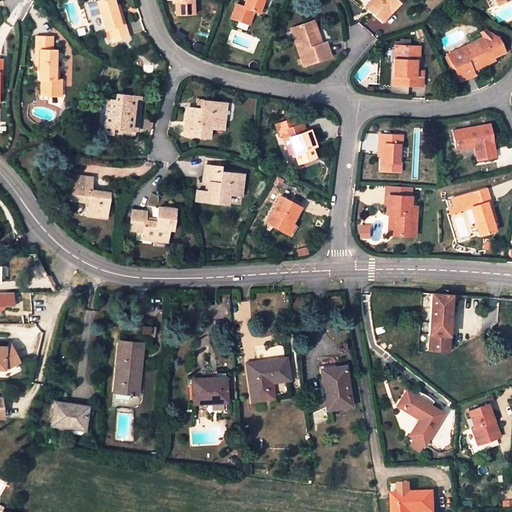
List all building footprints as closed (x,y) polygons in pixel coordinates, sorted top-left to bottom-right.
[(128,37),(124,24),(120,25),(115,6),(113,0),(101,0),(97,1),(100,12),(105,30),(108,29),(112,42),(128,37)] [(170,0),(171,0),(174,0),(175,16),(193,15),(192,0),(170,0)] [(245,0),(243,7),(235,4),(231,16),(247,22),(252,10),(259,13),(262,2),(262,0),(245,0)] [(378,2),(376,0),(372,0),(368,6),(371,9),(378,2)] [(376,0),(378,2),(371,9),(385,22),(403,0),(376,0)] [(92,15),(100,12),(97,1),(89,4),(92,15)] [(120,25),(124,24),(119,5),(115,6),(120,25)] [(318,43),(321,42),(313,19),(310,20),(318,43)] [(325,41),(321,42),(318,43),(310,20),(289,27),(303,65),(331,55),(325,41)] [(481,31),(483,36),(493,55),(504,49),(498,36),(487,28),(481,31)] [(60,78),(58,78),(54,78),(55,66),(55,48),(51,48),(51,36),(35,35),(34,49),(38,49),(38,68),(38,78),(40,78),(40,94),(60,95),(60,78)] [(475,73),(473,69),(472,66),(493,55),(483,36),(448,53),(461,80),(475,73)] [(423,70),(420,70),(415,70),(416,46),(395,44),(392,84),(422,86),(423,70)] [(495,58),(493,55),(472,66),(473,69),(495,58)] [(135,131),(137,115),(128,114),(129,110),(132,110),(134,97),(115,95),(114,100),(103,99),(101,115),(104,115),(102,133),(112,134),(113,129),(135,131)] [(128,114),(137,115),(139,98),(134,97),(132,110),(129,110),(128,114)] [(225,103),(202,100),(201,111),(196,111),(196,108),(194,108),(188,107),(184,134),(207,137),(209,128),(221,129),(225,103)] [(195,100),(194,108),(196,108),(196,111),(201,111),(202,100),(195,100)] [(279,137),(282,137),(280,132),(299,126),(296,116),(275,124),(279,137)] [(490,124),(453,131),(456,149),(475,145),(478,159),(496,156),(490,124)] [(287,139),(293,154),(296,164),(313,158),(309,148),(314,147),(308,131),(303,133),(301,125),(299,126),(280,132),(282,137),(283,140),(287,139)] [(134,137),(135,131),(113,129),(112,134),(134,137)] [(383,144),(382,155),(382,170),(401,171),(403,135),(380,134),(380,144),(383,144)] [(288,156),(293,154),(287,139),(283,140),(288,156)] [(218,167),(202,164),(200,181),(205,182),(204,191),(195,190),(193,200),(222,204),(224,195),(236,196),(239,174),(218,172),(218,167)] [(62,196),(69,197),(72,173),(66,172),(62,196)] [(72,173),(69,197),(88,199),(86,213),(105,215),(108,191),(89,189),(91,176),(72,173)] [(389,185),(389,196),(411,197),(412,186),(389,185)] [(497,229),(494,219),(489,201),(492,200),(488,187),(473,191),(476,204),(472,205),(478,222),(481,233),(497,229)] [(388,213),(391,214),(396,214),(395,234),(415,235),(416,206),(411,206),(411,197),(389,196),(388,213)] [(285,233),(290,223),(299,208),(279,197),(265,223),(285,233)] [(489,201),(494,219),(497,218),(492,200),(489,201)] [(146,226),(145,232),(145,240),(154,240),(155,238),(169,238),(170,227),(174,227),(175,206),(158,205),(157,219),(146,219),(147,211),(133,209),(132,225),(146,226)] [(297,226),(290,223),(285,233),(291,237),(297,226)] [(448,350),(449,292),(427,290),(427,350),(448,350)] [(0,313),(1,313),(5,307),(14,307),(14,293),(0,293),(0,313)] [(142,345),(120,343),(114,390),(137,393),(142,345)] [(0,369),(5,370),(5,368),(10,368),(20,363),(11,345),(6,348),(0,347),(0,369)] [(250,402),(267,400),(266,390),(272,389),(271,382),(287,380),(285,358),(244,363),(250,402)] [(332,363),(318,365),(324,410),(350,407),(344,365),(333,367),(332,363)] [(224,379),(190,381),(192,404),(226,402),(224,379)] [(391,404),(398,408),(409,390),(402,386),(391,404)] [(409,390),(398,408),(416,419),(405,436),(422,446),(443,411),(409,390)] [(53,403),(50,426),(67,428),(67,425),(86,428),(89,408),(53,403)] [(487,403),(468,409),(474,427),(472,428),(477,443),(498,435),(487,403)] [(399,484),(400,493),(410,493),(409,484),(399,484)] [(423,511),(434,511),(434,492),(410,493),(400,493),(393,494),(393,511),(423,511)]
